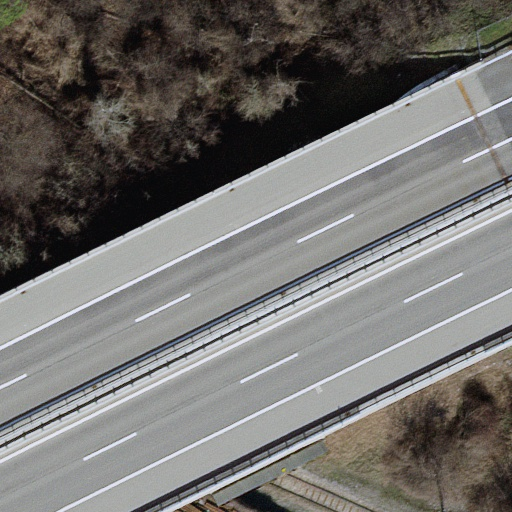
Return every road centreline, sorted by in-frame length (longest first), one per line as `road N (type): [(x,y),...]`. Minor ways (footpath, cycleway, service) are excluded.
road 1 (motorway): [(0,503),(511,251)]
road 2 (motorway): [(511,136),(0,385)]
